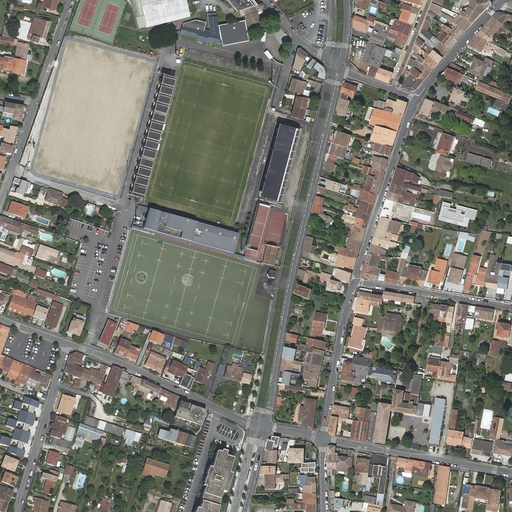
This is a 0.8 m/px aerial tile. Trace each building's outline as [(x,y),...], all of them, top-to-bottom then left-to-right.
[(36,8),(40,10),(42,6),(54,10),(57,0),(42,0),(42,3),(39,2),(38,4),(36,8)] [(144,28),(188,17),(183,0),(129,0),(137,29),(144,27),(144,28)] [(227,0),(236,10),(239,10),(243,9),(256,4),(254,2),(252,0),(227,0)] [(294,0),(285,0),(282,2),(290,14),(300,7),(294,0)] [(370,0),(357,0),(356,2),(359,3),(357,8),(367,11),(370,0)] [(469,9),(481,15),(494,2),(487,0),(462,0),(471,3),(470,5),(469,9)] [(245,16),(246,19),(249,28),(261,24),(257,9),(261,7),(261,5),(263,4),(262,3),(256,4),(243,9),(245,16)] [(459,27),(465,32),(473,23),(467,18),(461,16),(456,21),(454,20),(440,13),(442,8),(432,3),(429,10),(455,24),(459,27)] [(404,9),(417,14),(418,10),(403,5),(402,8),(403,9),(404,9)] [(467,18),(473,23),(481,15),(469,9),(467,8),(465,9),(464,11),(463,10),(461,16),(467,18)] [(399,20),(412,25),(417,14),(404,9),(403,9),(402,11),(406,12),(404,17),(400,16),(399,20)] [(505,21),(509,15),(500,13),(496,14),(493,16),(505,27),(507,24),(506,23),(507,22),(505,21)] [(216,16),(209,16),(210,31),(204,29),(206,22),(196,19),(183,23),(180,33),(197,37),(196,39),(200,40),(200,39),(203,40),(203,41),(206,42),(207,40),(220,43),(219,38),(218,25),(217,25),(217,16),(216,16)] [(368,20),(357,16),(355,20),(357,21),(355,28),(366,32),(369,25),(371,26),(373,22),(368,20)] [(427,16),(425,19),(431,23),(432,23),(433,22),(436,24),(438,22),(432,19),(427,16)] [(505,27),(493,16),(486,25),(491,30),(489,31),(492,34),(495,36),(498,32),(497,32),(502,27),(506,31),(511,35),(511,33),(510,31),(505,27)] [(37,25),(33,23),(27,39),(38,43),(40,37),(44,39),(50,22),(39,18),(37,25)] [(396,19),(392,29),(408,36),(412,25),(399,20),(396,19)] [(425,19),(422,28),(426,31),(431,23),(425,19)] [(245,20),(218,25),(219,38),(221,37),(221,40),(231,40),(240,37),(247,35),(246,29),(245,20)] [(1,36),(15,38),(15,33),(9,32),(11,22),(5,21),(1,36)] [(372,34),(369,42),(383,48),(388,36),(391,29),(377,24),(373,34),(372,34)] [(453,38),(457,41),(465,32),(459,27),(455,24),(453,28),(451,26),(449,29),(454,32),(452,35),(453,36),(453,38)] [(491,30),(486,25),(477,35),(488,41),(491,43),(493,40),(489,37),(492,34),(489,31),(491,30)] [(446,29),(437,39),(450,50),(457,41),(453,38),(453,36),(452,35),(454,32),(449,29),(446,27),(445,28),(446,29)] [(505,32),(506,31),(502,27),(497,32),(498,32),(495,36),(496,36),(496,37),(502,30),(505,32)] [(432,40),(434,38),(426,31),(422,28),(420,33),(432,42),(433,41),(432,40)] [(395,43),(404,46),(408,36),(392,29),(391,29),(388,36),(396,39),(395,43)] [(431,48),(443,58),(450,50),(437,39),(434,38),(432,40),(433,41),(432,42),(420,33),(418,38),(427,45),(431,48)] [(0,42),(16,46),(14,57),(12,57),(11,59),(4,58),(0,56),(0,70),(23,74),(26,59),(27,54),(29,43),(18,42),(18,39),(15,38),(1,36),(0,35),(0,42)] [(231,40),(221,40),(222,45),(248,39),(247,35),(240,37),(231,40)] [(488,41),(477,35),(468,45),(482,52),(483,50),(488,41)] [(418,38),(416,44),(421,49),(422,48),(424,45),(426,46),(427,45),(418,38)] [(506,51),(500,48),(493,44),(491,43),(488,41),(483,50),(490,53),(492,49),(504,55),(506,51)] [(380,69),(382,63),(384,57),(387,50),(383,48),(369,42),(361,62),(367,64),(371,66),(380,69)] [(416,44),(412,53),(418,57),(419,55),(417,54),(421,49),(416,44)] [(307,54),(300,48),(298,49),(292,67),(300,70),(302,63),(305,60),(303,59),(305,56),(307,54)] [(426,53),(439,64),(443,58),(431,48),(426,53)] [(264,52),(269,60),(273,57),(267,50),(264,52)] [(411,74),(422,83),(439,64),(426,53),(422,58),(421,57),(417,62),(416,61),(410,59),(408,65),(413,67),(414,68),(414,69),(415,69),(411,74)] [(493,61),(486,58),(484,62),(475,57),(468,71),(484,79),(486,77),(483,76),(488,66),(490,68),(493,61)] [(313,58),(308,64),(319,71),(317,77),(324,79),(326,73),(324,66),(313,58)] [(452,64),(448,69),(464,76),(465,76),(467,71),(452,64)] [(376,79),(380,69),(371,66),(367,76),(376,79)] [(258,72),(255,71),(253,76),(270,80),(273,71),(259,67),(258,72)] [(393,74),(380,69),(376,79),(389,84),(393,74)] [(448,69),(441,77),(460,85),(464,76),(448,69)] [(405,70),(404,73),(409,77),(401,88),(411,92),(416,91),(422,83),(411,74),(405,70)] [(163,73),(131,194),(143,197),(175,76),(163,73)] [(307,98),(310,90),(304,89),(306,83),(319,87),(321,83),(314,81),(305,78),(304,81),(293,79),(289,89),(297,93),(296,96),(307,98)] [(502,85),(490,80),(488,84),(500,89),(502,85)] [(508,105),(511,96),(479,82),(475,91),(496,100),(505,104),(508,105)] [(353,86),(344,83),(341,93),(342,93),(340,98),(340,99),(346,100),(348,95),(352,97),(356,89),(352,87),(353,86)] [(472,95),(461,91),(463,88),(458,86),(457,89),(455,88),(449,102),(451,102),(450,105),(455,107),(455,104),(465,109),(468,104),(467,103),(468,100),(469,100),(472,95)] [(294,106),(304,109),(307,98),(296,96),(294,106)] [(340,99),(337,111),(338,111),(337,115),(349,118),(351,109),(347,108),(349,101),(346,100),(340,99)] [(407,103),(399,100),(397,103),(387,99),(385,103),(378,100),(378,101),(376,101),(375,101),(372,108),(403,117),(407,104),(407,103)] [(479,120),(435,102),(434,103),(426,100),(420,114),(421,114),(419,118),(424,119),(425,116),(429,117),(431,112),(433,109),(439,111),(446,114),(452,116),(452,115),(460,118),(458,123),(467,127),(469,122),(473,124),(473,123),(477,124),(477,123),(479,120)] [(496,100),(494,104),(503,109),(505,104),(496,100)] [(3,111),(3,112),(13,114),(12,118),(20,120),(21,116),(23,105),(5,101),(4,107),(3,111)] [(307,118),(309,110),(304,109),(294,106),(292,116),(308,121),(310,122),(311,119),(307,118)] [(372,108),(369,107),(364,120),(370,122),(369,124),(376,126),(398,133),(403,117),(372,108)] [(277,126),(258,199),(281,205),(300,131),(277,126)] [(393,149),(398,133),(376,126),(371,141),(377,143),(393,149)] [(13,145),(15,132),(2,129),(1,136),(5,137),(3,143),(13,145)] [(346,134),(336,131),(334,137),(336,137),(335,139),(334,139),(332,138),(331,143),(333,144),(348,148),(351,136),(346,134)] [(441,134),(436,153),(441,154),(449,157),(450,155),(448,154),(452,139),(454,140),(455,138),(441,134)] [(0,154),(6,156),(7,152),(11,153),(13,145),(3,143),(2,143),(1,147),(0,146),(0,154)] [(390,157),(393,149),(377,143),(374,152),(383,155),(390,157)] [(348,148),(333,144),(330,156),(337,158),(344,160),(348,148)] [(490,168),(492,160),(468,153),(466,161),(484,166),(490,168)] [(433,170),(438,156),(432,154),(428,168),(433,170)] [(449,157),(441,154),(435,175),(446,178),(447,174),(448,174),(452,162),(454,163),(454,161),(454,160),(455,158),(449,157)] [(333,161),(332,164),(333,165),(334,165),(337,158),(330,156),(329,156),(327,159),(333,161)] [(371,169),(385,173),(386,168),(380,166),(382,159),(373,156),(371,161),(373,162),(371,169)] [(380,166),(386,168),(389,161),(382,159),(380,166)] [(374,180),(382,182),(385,173),(371,169),(366,166),(363,175),(368,177),(368,176),(369,175),(375,177),(374,179),(374,180)] [(419,177),(396,169),(394,177),(398,179),(399,177),(405,179),(417,183),(419,177)] [(365,192),(377,196),(382,182),(374,180),(374,179),(370,177),(365,192)] [(398,179),(394,177),(391,184),(402,188),(420,192),(420,189),(404,185),(405,181),(405,179),(399,177),(398,179)] [(29,184),(14,179),(13,182),(20,185),(18,189),(16,189),(15,192),(22,195),(23,192),(26,193),(29,184)] [(341,184),(328,180),(325,188),(339,193),(341,184)] [(402,188),(391,184),(389,191),(404,196),(405,196),(416,199),(417,196),(401,191),(402,188)] [(374,205),(377,196),(365,192),(363,191),(363,189),(360,188),(359,190),(359,191),(361,191),(362,192),(359,200),(360,200),(362,201),(374,205)] [(50,190),(48,190),(47,194),(48,195),(45,203),(58,207),(64,209),(66,200),(61,199),(62,195),(50,190)] [(414,208),(416,200),(404,196),(389,191),(386,200),(397,204),(397,203),(402,205),(404,200),(411,202),(409,207),(414,208)] [(450,199),(451,200),(452,194),(440,191),(439,197),(445,198),(450,199)] [(324,198),(316,196),(314,205),(322,207),(324,198)] [(397,204),(386,200),(383,209),(394,213),(397,204)] [(358,211),(371,215),(374,205),(362,201),(358,211)] [(451,204),(443,202),(439,220),(468,228),(470,219),(475,221),(478,211),(458,205),(457,210),(450,208),(451,204)] [(28,209),(12,203),(8,213),(25,219),(28,209)] [(86,213),(91,215),(94,206),(89,204),(86,213)] [(349,204),(348,206),(350,206),(350,207),(349,210),(356,212),(357,211),(358,209),(353,208),(354,206),(350,205),(349,204)] [(321,215),(324,208),(322,207),(314,205),(311,211),(321,215)] [(138,206),(138,207),(239,235),(239,234),(138,206)] [(352,217),(368,222),(370,217),(356,212),(349,210),(350,207),(348,207),(346,206),(345,210),(346,210),(348,211),(348,212),(350,213),(349,216),(352,217)] [(239,235),(138,207),(148,210),(147,214),(143,229),(233,254),(239,235)] [(13,220),(1,216),(0,217),(0,228),(9,231),(13,220)] [(345,223),(366,230),(368,222),(352,217),(347,216),(345,223)] [(398,222),(393,221),(380,218),(376,230),(394,235),(398,222)] [(38,229),(13,220),(9,231),(20,235),(22,230),(28,231),(28,232),(36,235),(38,229)] [(352,229),(349,238),(350,239),(362,243),(366,230),(344,223),(341,222),(340,226),(352,229)] [(272,228),(271,234),(272,234),(271,240),(277,242),(281,224),(277,223),(276,229),(272,228)] [(233,254),(143,229),(132,226),(131,228),(233,256),(233,254)] [(394,235),(376,230),(373,239),(395,243),(396,239),(392,238),(394,235)] [(305,235),(303,243),(311,245),(312,238),(305,235)] [(347,249),(359,253),(362,243),(350,239),(350,241),(348,240),(346,246),(348,246),(347,249)] [(395,243),(373,239),(371,245),(382,249),(384,250),(384,248),(385,249),(387,245),(390,246),(397,247),(397,244),(395,243)] [(302,248),(302,250),(314,254),(316,247),(311,245),(303,243),(302,248)] [(59,251),(40,245),(35,258),(47,262),(48,256),(56,259),(59,251)] [(276,248),(267,246),(263,264),(273,266),(276,248)] [(371,246),(368,254),(379,256),(380,252),(382,252),(382,250),(371,246)] [(27,255),(29,249),(22,247),(20,253),(27,255)] [(15,254),(0,248),(0,257),(21,265),(25,256),(15,252),(15,254)] [(348,257),(356,260),(359,253),(347,249),(346,251),(345,251),(344,253),(340,252),(339,255),(343,256),(347,258),(348,257)] [(467,257),(454,253),(450,267),(452,268),(463,271),(467,257)] [(368,254),(364,265),(377,269),(380,260),(385,260),(385,261),(389,261),(389,258),(385,257),(379,256),(368,254)] [(497,280),(502,264),(497,263),(497,265),(495,265),(495,267),(496,268),(496,272),(496,276),(490,276),(496,256),(491,254),(487,269),(486,279),(488,279),(487,287),(494,288),(493,293),(496,294),(497,288),(499,281),(497,280)] [(336,265),(353,270),(356,260),(348,257),(347,258),(346,262),(342,260),(343,256),(339,255),(336,265)] [(473,255),(464,289),(469,291),(472,283),(474,284),(476,277),(473,277),(474,275),(476,275),(480,257),(473,255)] [(446,265),(437,262),(435,269),(438,270),(437,273),(431,271),(428,283),(439,285),(440,282),(442,282),(446,265)] [(387,271),(385,282),(398,284),(400,277),(403,266),(404,264),(401,263),(400,263),(398,273),(392,272),(387,271)] [(0,264),(0,271),(10,276),(12,269),(0,264)] [(511,266),(502,264),(497,280),(499,281),(497,288),(507,290),(509,279),(503,278),(505,271),(511,272),(511,266)] [(364,279),(378,281),(379,280),(382,280),(383,273),(380,272),(380,270),(377,269),(364,265),(361,275),(364,279)] [(403,266),(400,277),(425,282),(428,271),(418,269),(418,267),(414,266),(413,269),(403,266)] [(476,285),(487,287),(488,279),(486,279),(487,269),(479,267),(478,275),(476,284),(476,285)] [(34,275),(44,279),(47,272),(37,268),(34,275)] [(452,282),(452,283),(459,285),(463,271),(452,268),(449,280),(452,282)] [(306,272),(298,269),(298,274),(302,276),(301,277),(304,278),(307,272),(306,272)] [(274,278),(276,272),(270,270),(269,273),(267,273),(267,274),(269,278),(271,277),(274,278)] [(349,283),(349,281),(351,277),(351,274),(352,274),(347,272),(341,270),(340,270),(340,271),(338,279),(349,283)] [(37,282),(30,280),(28,286),(35,288),(37,282)] [(331,280),(331,281),(328,288),(338,291),(340,283),(331,280)] [(312,291),(298,285),(297,288),(294,293),(309,299),(312,291)] [(13,294),(24,299),(26,293),(15,289),(14,289),(13,294)] [(58,301),(60,298),(38,290),(37,294),(58,301)] [(359,292),(356,311),(368,313),(370,306),(379,307),(380,307),(381,297),(359,292)] [(415,297),(384,292),(383,298),(414,304),(415,297)] [(0,307),(0,308),(3,301),(6,302),(8,295),(5,294),(4,298),(0,296),(0,307)] [(8,308),(33,316),(37,307),(38,304),(36,303),(34,302),(27,300),(24,299),(13,294),(12,295),(8,308)] [(44,321),(43,324),(55,328),(62,311),(61,311),(63,306),(53,303),(47,319),(45,319),(44,321)] [(439,320),(442,305),(436,304),(436,305),(429,304),(427,317),(434,318),(434,319),(439,320)] [(467,322),(470,306),(459,304),(456,322),(463,323),(463,320),(464,321),(464,322),(467,322)] [(446,322),(448,306),(442,305),(439,320),(439,321),(446,322)] [(452,323),(455,307),(448,306),(446,322),(452,323)] [(480,319),(482,308),(470,306),(467,322),(466,328),(473,329),(474,318),(480,319)] [(44,321),(45,319),(48,311),(37,307),(33,316),(44,321)] [(493,321),(494,310),(482,308),(480,319),(493,321)] [(324,331),(326,315),(316,313),(312,333),(321,334),(322,331),(324,331)] [(384,317),(380,317),(378,329),(378,332),(393,335),(396,333),(398,333),(401,332),(403,319),(401,316),(387,313),(387,315),(384,317)] [(356,319),(354,325),(356,326),(361,327),(363,327),(365,320),(356,319)] [(68,332),(78,336),(83,323),(75,320),(75,323),(72,321),(68,332)] [(123,331),(127,322),(121,320),(116,332),(122,334),(123,331)] [(108,346),(117,324),(109,321),(99,343),(108,346)] [(137,331),(139,326),(127,322),(123,331),(128,333),(130,327),(135,328),(134,330),(137,331)] [(509,341),(511,325),(498,323),(497,330),(499,330),(498,335),(505,337),(504,340),(509,341)] [(0,354),(2,350),(7,336),(9,331),(10,329),(3,327),(2,329),(0,328),(1,326),(0,325),(0,332),(1,333),(0,336),(0,354)] [(366,329),(356,326),(352,338),(350,348),(361,351),(362,347),(361,346),(366,329)] [(435,346),(443,347),(444,348),(446,336),(440,335),(441,328),(438,328),(435,346)] [(161,337),(163,338),(164,336),(153,331),(152,334),(150,333),(147,339),(158,344),(161,337)] [(325,349),(327,343),(311,339),(309,338),(307,346),(314,348),(319,349),(325,350),(326,351),(327,349),(325,349)] [(120,339),(114,354),(125,359),(125,358),(131,344),(120,339)] [(134,344),(131,343),(131,344),(125,358),(135,362),(140,350),(133,347),(134,344)] [(299,346),(298,350),(302,351),(303,351),(309,353),(322,356),(323,351),(299,346)] [(285,347),(283,358),(295,361),(296,356),(301,357),(302,351),(298,350),(285,347)] [(144,366),(159,373),(163,363),(161,362),(163,358),(150,352),(144,366)] [(70,356),(65,373),(96,384),(95,389),(98,391),(101,383),(108,365),(103,363),(99,372),(92,369),(91,372),(73,365),(74,361),(80,363),(83,355),(77,353),(70,356)] [(311,364),(321,367),(323,356),(322,356),(309,353),(307,363),(309,364),(311,364)] [(224,377),(248,384),(252,371),(253,369),(250,368),(249,371),(244,370),(245,366),(246,363),(245,363),(247,356),(245,356),(241,369),(238,368),(239,366),(232,364),(232,367),(231,368),(227,367),(224,377)] [(396,380),(398,371),(372,367),(373,360),(365,359),(354,356),(353,364),(346,363),(347,360),(342,359),(342,360),(340,370),(344,371),(342,381),(357,383),(358,374),(376,377),(396,380)] [(3,357),(0,365),(0,369),(8,373),(13,361),(9,359),(6,358),(3,357)] [(282,364),(281,371),(292,373),(293,368),(301,370),(302,365),(303,362),(295,361),(283,358),(282,362),(284,362),(283,364),(282,364)] [(440,362),(429,360),(428,370),(433,371),(432,378),(438,379),(440,362)] [(13,361),(8,373),(17,376),(21,367),(23,364),(13,361)] [(173,373),(182,378),(187,368),(173,361),(167,373),(172,375),(173,373)] [(206,369),(199,367),(194,380),(202,384),(203,381),(206,382),(208,379),(206,377),(209,371),(211,372),(214,364),(209,362),(206,369)] [(441,362),(440,362),(438,379),(455,382),(456,379),(450,377),(452,364),(450,364),(441,362)] [(32,368),(29,367),(28,370),(25,369),(26,366),(23,364),(17,376),(16,381),(25,385),(27,381),(31,371),(32,368)] [(318,382),(322,367),(321,367),(311,364),(308,374),(306,374),(305,373),(303,379),(304,379),(310,380),(312,381),(318,382)] [(122,371),(113,367),(106,385),(103,394),(112,398),(119,380),(122,371)] [(31,371),(27,381),(36,384),(40,376),(35,373),(31,371)] [(128,374),(122,371),(119,380),(125,382),(127,379),(126,378),(128,374)] [(281,371),(279,378),(283,378),(282,384),(286,385),(290,386),(291,380),(299,381),(300,374),(292,373),(281,371)] [(34,390),(39,392),(41,387),(46,389),(50,381),(51,381),(52,376),(42,372),(40,376),(36,384),(35,388),(34,390)] [(418,376),(415,375),(410,394),(420,396),(424,377),(418,376)] [(149,383),(133,376),(130,382),(132,383),(140,387),(139,389),(136,396),(141,399),(149,383)] [(103,394),(106,385),(101,383),(98,391),(96,396),(100,400),(109,404),(111,400),(112,398),(103,394)] [(149,383),(141,399),(145,400),(147,397),(155,400),(155,399),(157,394),(160,389),(149,383)] [(286,385),(285,392),(301,395),(302,393),(303,388),(290,386),(286,385)] [(352,388),(350,397),(357,398),(357,396),(359,389),(352,388)] [(179,402),(180,398),(160,389),(157,394),(161,396),(167,399),(165,404),(168,405),(170,402),(174,404),(173,406),(177,408),(179,402)] [(404,394),(395,392),(392,411),(424,417),(426,406),(419,405),(420,399),(419,399),(411,398),(410,405),(403,404),(404,394)] [(419,399),(420,396),(410,394),(404,394),(403,404),(410,405),(411,398),(419,399)] [(36,402),(24,397),(22,404),(29,406),(28,409),(33,411),(36,402)] [(63,407),(59,406),(58,411),(71,414),(75,399),(66,397),(63,407)] [(446,400),(436,398),(435,407),(433,418),(429,443),(439,445),(446,400)] [(303,427),(312,429),(316,401),(306,400),(305,409),(301,408),(300,420),(299,426),(303,427)] [(15,401),(12,409),(20,411),(22,404),(15,401)] [(181,419),(186,421),(191,408),(193,407),(205,411),(200,426),(198,429),(200,429),(206,410),(179,402),(177,408),(175,417),(176,418),(181,419)] [(380,404),(375,441),(386,443),(392,406),(380,404)] [(334,405),(332,417),(343,419),(346,419),(346,418),(349,418),(350,408),(334,405)] [(435,407),(426,406),(424,417),(433,418),(435,407)] [(186,421),(186,423),(191,426),(198,429),(200,426),(205,411),(193,407),(191,408),(186,421)] [(360,417),(359,422),(369,423),(371,410),(358,408),(356,417),(360,417)] [(20,411),(18,416),(31,420),(33,413),(28,411),(27,413),(20,411)] [(462,444),(464,437),(464,433),(458,431),(456,430),(459,412),(453,411),(448,442),(462,444)] [(31,420),(18,416),(17,421),(17,422),(24,424),(23,427),(28,429),(31,420)] [(65,424),(66,420),(56,416),(52,431),(64,435),(67,424),(65,424)] [(83,423),(83,424),(123,438),(126,439),(125,444),(133,447),(138,433),(126,429),(85,417),(85,419),(83,423)] [(329,433),(331,436),(336,437),(338,424),(342,424),(343,419),(332,417),(329,433)] [(500,419),(495,418),(494,424),(492,424),(492,429),(493,429),(491,440),(494,441),(494,444),(475,440),(472,454),(491,457),(492,452),(494,453),(500,419)] [(14,429),(17,422),(8,419),(5,427),(14,429)] [(494,453),(511,457),(511,443),(500,441),(504,420),(500,419),(494,453)] [(352,438),(351,440),(366,442),(369,423),(359,422),(354,421),(353,430),(352,438)] [(466,447),(471,448),(473,433),(475,424),(472,423),(470,434),(469,434),(468,438),(466,447)] [(66,440),(74,440),(75,427),(67,426),(66,440)] [(102,433),(78,426),(75,436),(84,439),(84,437),(93,440),(93,442),(98,443),(100,437),(102,433)] [(14,429),(13,434),(25,438),(27,431),(22,429),(21,431),(14,429)] [(169,433),(160,430),(157,438),(167,441),(168,439),(174,441),(174,443),(184,446),(188,435),(170,430),(169,433)] [(11,440),(18,442),(17,445),(23,447),(25,438),(13,434),(11,439),(11,440)] [(188,435),(184,446),(187,447),(188,445),(192,447),(192,449),(196,438),(188,435)] [(1,436),(0,438),(0,444),(9,447),(11,440),(11,439),(1,436)] [(272,437),(271,440),(276,441),(275,445),(278,446),(280,438),(272,437)] [(52,444),(70,450),(72,443),(64,441),(54,438),(52,444)] [(106,440),(100,438),(97,448),(102,450),(106,440)] [(271,440),(268,439),(266,450),(276,450),(276,449),(274,449),(275,445),(279,446),(278,446),(275,445),(276,441),(271,440)] [(327,448),(328,456),(338,457),(338,454),(335,453),(336,447),(330,446),(327,448)] [(16,449),(9,447),(7,452),(19,457),(22,448),(17,447),(16,449)] [(209,470),(208,469),(202,485),(205,486),(207,486),(206,489),(204,489),(201,497),(203,498),(202,501),(201,501),(199,508),(198,508),(197,511),(194,510),(193,511),(215,511),(217,509),(215,508),(216,506),(221,491),(224,492),(225,488),(226,489),(231,476),(229,476),(230,473),(228,472),(233,458),(225,455),(227,451),(222,449),(221,452),(217,451),(212,467),(210,466),(209,470)] [(304,449),(292,449),(289,449),(289,452),(287,452),(287,454),(290,454),(289,458),(289,463),(292,463),(303,463),(304,463),(304,449)] [(54,467),(58,454),(50,451),(48,450),(45,463),(54,467)] [(276,450),(266,450),(263,463),(277,463),(278,463),(278,455),(280,455),(280,451),(277,450),(276,450)] [(351,469),(352,457),(353,452),(349,451),(348,458),(338,457),(336,470),(336,471),(344,472),(348,473),(349,468),(351,469)] [(332,470),(336,470),(338,457),(328,456),(328,471),(328,476),(332,476),(332,470)] [(18,462),(6,457),(1,467),(14,472),(18,462)] [(149,471),(153,473),(164,476),(168,465),(146,458),(142,474),(148,476),(149,471)] [(431,465),(409,461),(409,462),(406,462),(406,460),(398,459),(397,466),(405,467),(404,472),(412,474),(412,476),(413,476),(414,474),(428,476),(431,465)] [(368,477),(370,461),(357,460),(355,472),(366,474),(366,477),(364,477),(363,485),(367,486),(368,477)] [(277,463),(263,463),(260,474),(267,474),(276,475),(277,463)] [(304,463),(303,463),(303,472),(316,472),(316,467),(312,467),(312,463),(304,463)] [(381,477),(378,495),(384,496),(388,469),(374,466),(373,476),(381,477)] [(450,468),(440,466),(435,504),(445,505),(450,468)] [(59,478),(60,473),(58,473),(50,470),(49,475),(43,473),(41,478),(47,480),(46,484),(47,484),(46,486),(45,486),(43,492),(52,495),(57,478),(58,478),(59,478)] [(17,477),(6,472),(1,482),(14,487),(17,477)] [(284,482),(284,475),(276,475),(267,474),(267,483),(266,483),(266,489),(276,489),(276,485),(278,482),(284,482)] [(304,494),(315,494),(315,482),(309,482),(309,485),(304,485),(304,494)] [(0,498),(8,502),(13,491),(0,485),(0,498)] [(462,507),(468,508),(471,487),(466,486),(465,494),(464,498),(463,501),(462,507)] [(471,487),(469,501),(474,502),(475,499),(485,500),(484,505),(487,505),(490,489),(476,487),(475,487),(471,487)] [(490,489),(487,505),(491,506),(499,507),(501,492),(494,491),(490,490),(490,489)] [(299,504),(317,504),(316,494),(315,494),(304,494),(303,494),(303,501),(299,501),(299,504)] [(365,504),(369,504),(375,505),(376,498),(366,496),(365,504)] [(35,511),(34,511),(44,511),(48,501),(34,497),(32,501),(34,501),(33,505),(34,505),(36,506),(35,510),(35,511)] [(108,499),(103,497),(100,506),(97,511),(104,511),(107,504),(108,499)] [(3,511),(8,502),(0,498),(0,511),(3,511)] [(345,500),(335,498),(334,510),(339,511),(343,507),(345,500)] [(160,501),(157,511),(167,511),(170,504),(160,501)] [(72,511),(75,506),(61,502),(59,507),(57,506),(58,508),(58,511),(72,511)] [(389,511),(412,511),(414,504),(405,503),(404,509),(390,507),(389,511)]
